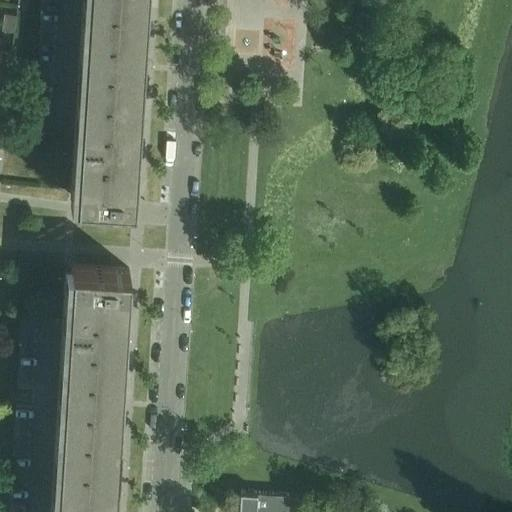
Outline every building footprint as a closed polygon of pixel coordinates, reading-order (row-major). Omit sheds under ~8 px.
[(127,183),(138,0),(88,0),(76,199),(133,203),(135,184),(127,183)] [(5,14),(4,21),(15,23),(16,16),(5,14)] [(15,23),(4,21),(2,30),(14,32),(15,23)] [(0,51),(0,59),(10,60),(11,53),(0,51)] [(10,60),(0,59),(0,67),(9,69),(10,60)] [(106,511),(121,287),(128,288),(129,269),(72,265),(56,511),(106,511)] [(287,511),(289,494),(240,491),(238,511),(287,511)]
